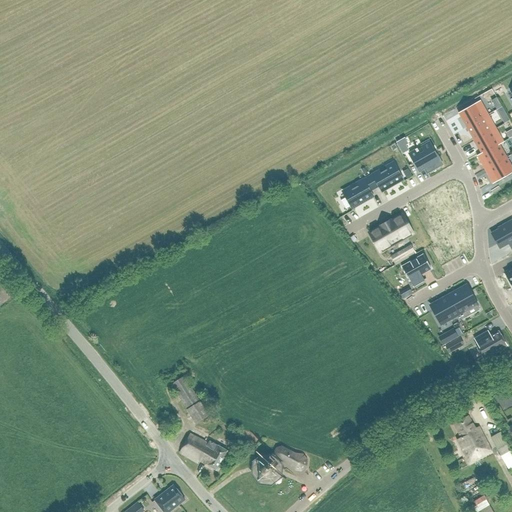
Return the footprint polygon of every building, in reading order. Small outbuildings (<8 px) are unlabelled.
[(480,101),(458,113),(466,127),(488,115),(480,101)] [(488,115),(466,127),(473,140),(491,130),(495,128),(488,115)] [(491,130),(473,140),(481,154),(499,144),(491,130)] [(415,150),(409,154),(419,171),(423,169),(424,168),(427,172),(441,164),(434,151),(429,143),(417,149),(417,148),(415,149),(415,150)] [(481,154),(477,156),(484,169),(506,157),(499,144),(481,154)] [(511,167),(506,157),(484,169),(492,183),(511,171),(511,167)] [(401,179),(393,165),(386,169),(381,172),(374,176),(373,174),(368,177),(374,188),(379,185),(382,190),(401,179)] [(352,207),(372,196),(369,191),(374,188),(368,177),(362,181),(363,182),(357,186),(351,189),(344,193),(346,197),(340,200),(345,209),(351,205),(352,207)] [(413,233),(407,223),(402,214),(393,219),(391,220),(385,223),(396,242),(400,240),(413,233)] [(511,220),(499,228),(499,229),(491,234),(499,248),(508,243),(511,241),(511,242),(511,220)] [(396,242),(385,223),(380,226),(369,233),(374,241),(379,252),(396,242)] [(421,274),(431,268),(423,254),(401,267),(409,280),(410,280),(413,286),(424,280),(421,274)] [(466,285),(448,295),(459,314),(477,304),(466,285)] [(448,295),(430,305),(441,324),(459,314),(448,295)] [(506,345),(499,331),(490,336),(487,335),(485,332),(474,338),(477,344),(475,345),(483,359),(499,349),(500,350),(502,348),(501,348),(506,345)] [(196,424),(209,416),(195,392),(185,376),(172,384),(182,400),(196,424)] [(475,429),(468,416),(454,424),(461,437),(458,439),(470,461),(491,450),(479,427),(475,429)] [(511,469),(511,450),(501,431),(491,437),(509,471),(511,469)] [(228,450),(210,440),(208,443),(191,433),(180,452),(199,463),(200,460),(217,469),(228,450)] [(277,448),(275,452),(276,457),(290,465),(294,470),(301,470),(306,466),(307,459),(302,454),(296,453),(282,446),(277,448)] [(269,477),(274,473),(275,467),(271,462),(264,461),(260,465),(259,472),(263,477),(269,477)] [(174,485),(155,500),(164,511),(168,511),(185,499),(174,485)] [(137,502),(124,511),(140,511),(143,510),(137,502)]
